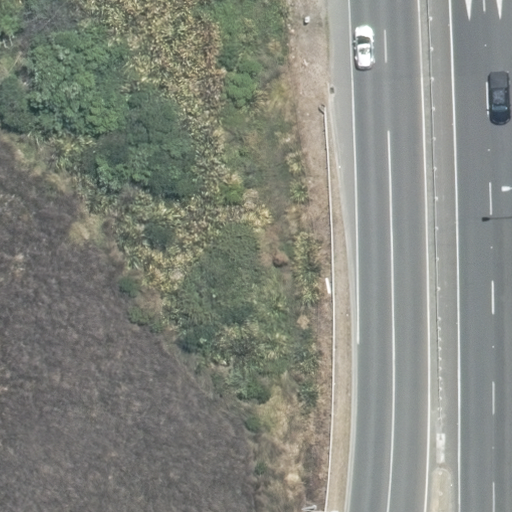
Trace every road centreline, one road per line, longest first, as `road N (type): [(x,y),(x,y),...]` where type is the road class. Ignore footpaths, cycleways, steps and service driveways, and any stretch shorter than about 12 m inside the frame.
road 1 (trunk): [(393,511),(400,463),(378,0)]
road 2 (trunk): [(478,0),(489,511)]
